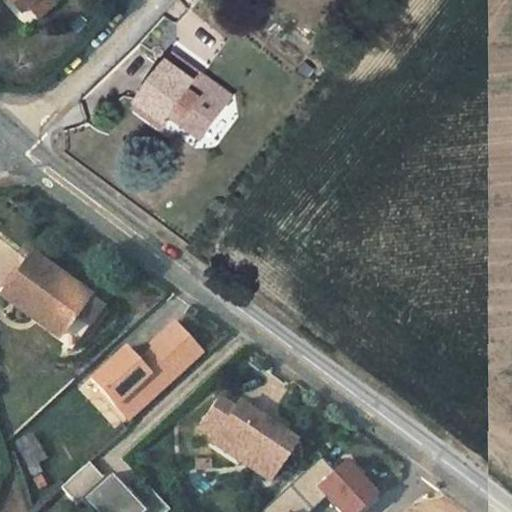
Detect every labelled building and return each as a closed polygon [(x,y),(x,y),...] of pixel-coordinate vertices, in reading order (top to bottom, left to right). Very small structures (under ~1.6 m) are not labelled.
[(20,0),(10,0),(21,12),(27,7),(20,0)] [(38,21),(58,4),(54,0),(35,0),(27,7),(38,21)] [(175,53),(170,60),(197,79),(202,73),(175,53)] [(170,60),(141,100),(166,120),(173,111),(184,119),(181,122),(201,137),(227,103),(170,60)] [(141,100),(135,107),(161,126),(166,120),(141,100)] [(86,294),(28,253),(0,292),(0,295),(22,311),(26,305),(60,330),(72,313),(87,323),(100,305),(86,294)] [(26,305),(22,311),(55,337),(60,330),(26,305)] [(136,362),(122,348),(89,378),(126,418),(199,352),(172,322),(149,343),(152,347),(157,353),(146,363),(136,362)] [(152,347),(136,362),(146,363),(157,353),(152,347)] [(237,401),(210,441),(238,461),(246,450),(273,470),(294,440),(237,401)] [(34,430),(14,439),(29,472),(49,463),(34,430)] [(246,450),(238,461),(266,480),(273,470),(246,450)] [(163,511),(166,511),(144,488),(130,501),(105,475),(100,480),(84,464),(57,489),(73,507),(79,502),(88,511),(163,511)]
